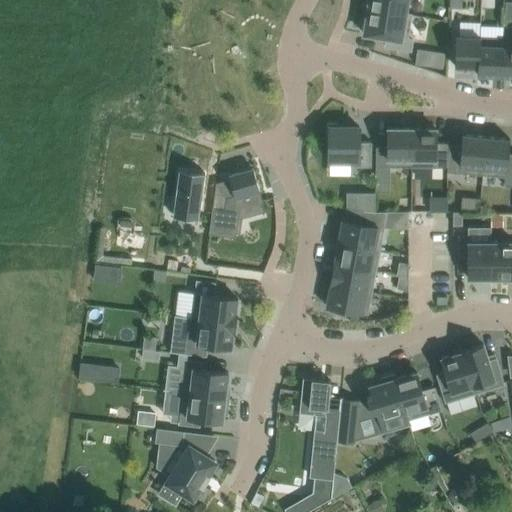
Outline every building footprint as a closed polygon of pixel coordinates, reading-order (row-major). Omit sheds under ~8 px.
[(369,0),(368,8),(411,15),(419,17),(420,15),(406,13),(407,0),(369,0)] [(411,15),(368,8),(364,33),(387,37),(385,46),(411,50),(413,39),(407,38),(411,15)] [(479,37),(455,36),(454,66),(477,67),(479,37)] [(503,38),(479,37),(477,67),(477,75),(501,76),(503,38)] [(511,37),(503,38),(501,76),(511,76),(511,37)] [(431,65),(431,66),(443,67),(445,53),(433,51),(431,65)] [(329,138),(331,138),(329,159),(353,161),(353,164),(372,166),(374,142),(363,141),(364,126),(342,125),(342,123),(330,123),(329,138)] [(376,148),(376,166),(389,166),(412,166),(412,128),(388,128),(388,148),(376,148)] [(412,128),(412,166),(436,167),(448,167),(448,148),(436,148),(436,143),(436,142),(436,128),(412,128)] [(448,167),(448,171),(459,172),(483,175),(486,136),(463,134),(462,145),(448,144),(448,148),(448,167)] [(486,136),(483,175),(505,177),(504,185),(511,185),(511,152),(509,152),(510,139),(486,136)] [(213,206),(209,233),(236,237),(240,209),(263,202),(253,168),(229,175),(235,194),(226,197),(225,208),(213,206)] [(181,171),(176,216),(201,218),(207,173),(181,171)] [(363,192),(363,210),(373,211),(375,211),(375,192),(363,192)] [(343,220),(339,241),(380,249),(387,211),(375,211),(373,211),(363,210),(361,223),(343,220)] [(492,213),(492,226),(492,227),(503,227),(503,226),(503,214),(492,213)] [(454,214),(454,227),(462,227),(463,214),(454,214)] [(468,235),(459,235),(459,256),(468,256),(468,278),(492,278),(492,242),(468,242),(468,235)] [(339,241),(335,263),(376,271),(380,249),(339,241)] [(511,241),(492,242),(492,278),(511,277),(511,241)] [(399,261),(397,274),(399,275),(408,276),(408,263),(399,261)] [(335,263),(331,285),(372,292),(376,271),(335,263)] [(167,271),(154,269),(153,280),(165,282),(167,271)] [(399,275),(397,288),(408,290),(408,276),(399,275)] [(196,279),(192,317),(235,322),(238,298),(215,295),(216,282),(196,279)] [(331,285),(327,306),(368,314),(372,292),(331,285)] [(235,322),(192,317),(187,353),(207,356),(208,344),(232,347),(235,322)] [(157,337),(145,335),(143,347),(155,349),(157,337)] [(484,344),(463,351),(476,393),(504,384),(496,357),(489,360),(484,344)] [(160,350),(143,348),(142,357),(159,359),(160,350)] [(445,371),(436,374),(445,402),(476,393),(463,351),(441,358),(445,371)] [(186,359),(182,391),(226,396),(229,372),(201,368),(202,361),(186,359)] [(106,365),(104,379),(117,381),(118,367),(106,365)] [(417,371),(396,377),(408,419),(442,410),(435,386),(422,390),(417,371)] [(367,396),(377,433),(410,423),(408,419),(396,377),(395,374),(381,378),(381,381),(370,385),(373,395),(367,396)] [(302,377),(299,412),(326,415),(324,430),(313,429),(308,476),(332,478),(337,427),(339,408),(332,407),(327,406),(330,380),(302,377)] [(182,391),(178,423),(200,426),(201,418),(223,421),(224,411),(227,412),(229,400),(225,400),(226,396),(182,391)] [(342,397),(337,441),(355,443),(360,399),(342,397)] [(121,408),(120,420),(131,422),(133,410),(121,408)] [(155,413),(139,411),(137,423),(154,426),(155,413)] [(511,423),(509,416),(500,419),(503,429),(511,425),(511,423)] [(447,427),(455,425),(453,417),(445,420),(447,427)] [(488,423),(482,426),(487,434),(492,431),(488,423)] [(157,427),(155,442),(183,445),(185,431),(157,427)] [(189,444),(158,493),(175,504),(183,492),(193,498),(202,485),(203,485),(209,476),(208,475),(216,461),(189,444)] [(334,471),(331,497),(352,486),(347,477),(334,471)] [(251,502),(259,506),(264,496),(256,492),(251,502)] [(284,508),(286,511),(306,511),(319,505),(320,504),(313,492),(284,508)]
